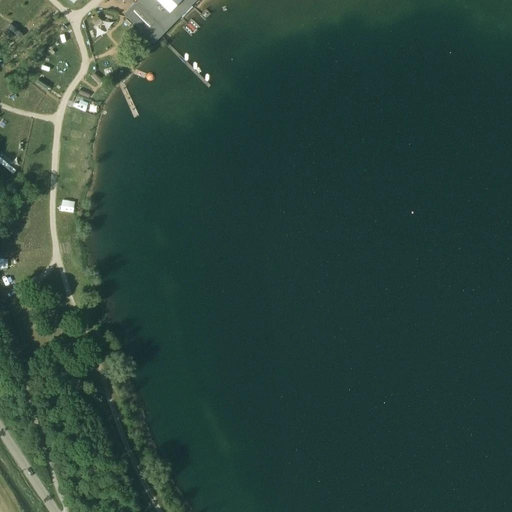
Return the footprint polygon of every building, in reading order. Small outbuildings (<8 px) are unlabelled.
[(137,0),(133,5),(134,4),(139,9),(140,8),(163,31),(175,19),(167,10),(174,3),(175,4),(179,0),(137,0)] [(108,23),(102,25),(100,17),(92,19),(97,36),(110,32),(108,23)] [(50,68),(45,79),(53,83),(59,73),(50,68)] [(99,84),(103,80),(95,72),(91,77),(99,84)] [(88,99),(90,93),(80,89),(78,94),(88,99)] [(81,102),(78,112),(87,115),(90,104),(81,102)] [(85,131),(85,121),(75,120),(75,130),(85,131)] [(72,138),(72,148),(83,149),(84,139),(72,138)] [(0,155),(0,165),(15,172),(17,168),(8,163),(11,157),(2,152),(0,155)] [(73,199),(73,189),(63,188),(62,199),(73,199)]
